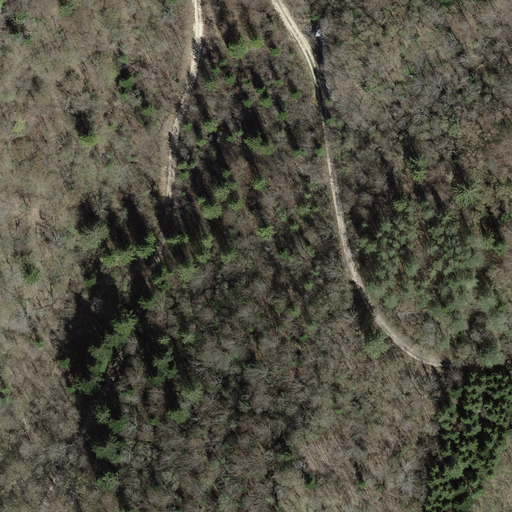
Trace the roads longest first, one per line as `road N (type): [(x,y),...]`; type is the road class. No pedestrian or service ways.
road 1 (track): [(49,511),(146,298),(201,40),(200,0)]
road 2 (track): [(279,0),(311,51),(321,86),(346,268),(363,309),(386,341),(419,363),(500,366)]
